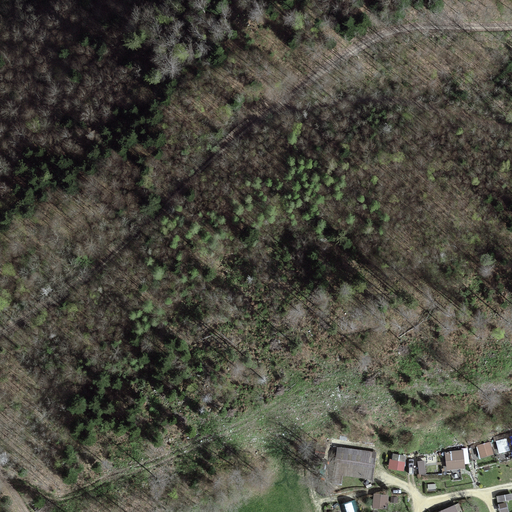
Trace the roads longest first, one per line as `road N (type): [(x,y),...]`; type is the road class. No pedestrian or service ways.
road 1 (track): [(511,27),(420,27),(378,36),(342,57),(244,133),(94,274),(0,333)]
road 2 (track): [(269,113),(371,104),(511,128)]
